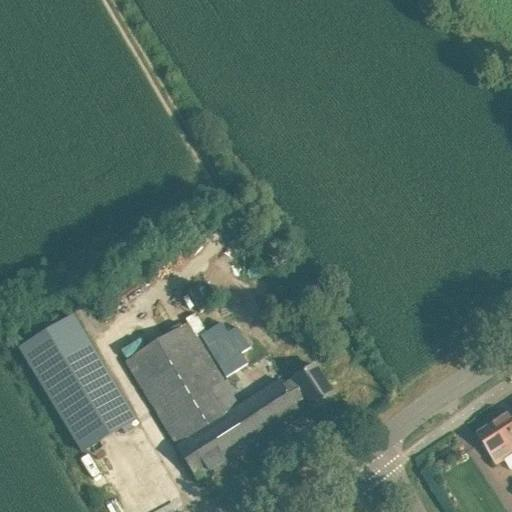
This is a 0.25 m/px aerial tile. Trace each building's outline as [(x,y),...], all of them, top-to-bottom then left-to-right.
[(315,317),(337,303),(329,292),(307,306),(315,317)] [(136,421),(73,316),(19,348),(83,453),(122,430),(131,424),(136,421)] [(188,324),(126,362),(199,484),(302,417),(314,409),(314,410),(334,397),(314,366),(294,379),(282,387),(278,381),(237,407),(188,324)] [(221,324),(200,337),(226,379),(247,366),(240,355),(249,349),(237,328),(227,334),(221,324)] [(128,359),(143,350),(138,342),(123,351),(128,359)] [(511,412),(501,420),(511,437),(511,412)] [(511,455),(511,437),(501,420),(476,436),(496,466),(511,455)] [(131,424),(122,430),(124,434),(133,429),(131,424)]
